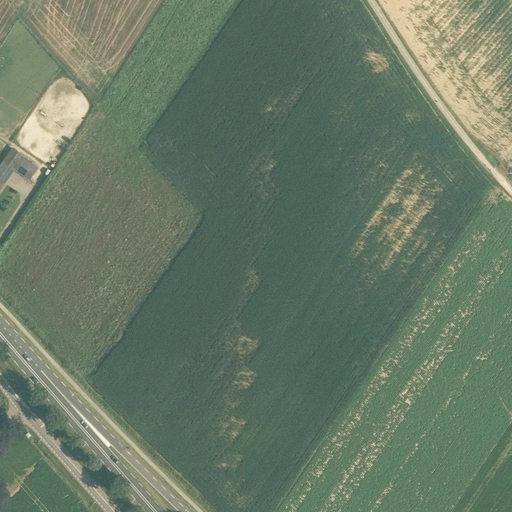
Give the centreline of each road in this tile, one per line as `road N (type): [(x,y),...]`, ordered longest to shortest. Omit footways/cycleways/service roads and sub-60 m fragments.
road 1 (unclassified): [(511,190),(448,117),(370,0)]
road 2 (primary): [(185,511),(42,383)]
road 3 (primary): [(0,379),(112,511)]
road 4 (primary): [(42,383),(155,511)]
